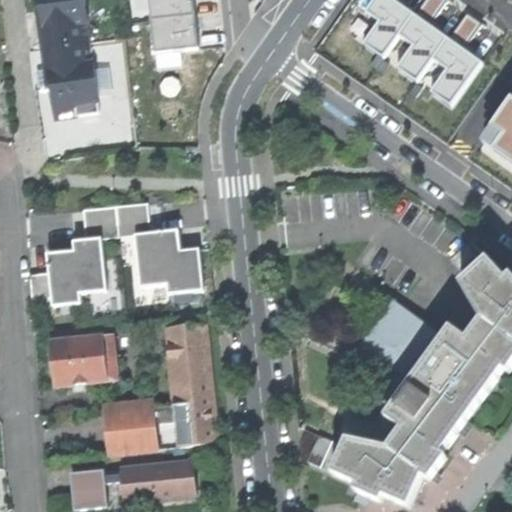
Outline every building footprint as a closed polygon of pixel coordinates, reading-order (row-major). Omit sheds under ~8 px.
[(93,26),(89,0),(39,0),(46,50),(91,44),(88,26),(93,26)] [(193,0),(149,0),(156,57),(199,53),(193,0)] [(413,13),(394,0),(371,0),(365,9),(379,19),(363,41),(384,55),(399,33),(413,13)] [(448,37),(413,13),(399,33),(413,43),(397,65),(418,80),(433,57),(448,37)] [(481,61),(448,37),(433,57),(447,67),(431,89),(452,104),(481,61)] [(93,62),(91,44),(46,50),(55,122),(103,116),(96,61),(93,62)] [(511,118),(493,147),(511,159),(511,118)] [(150,205),(118,208),(120,226),(151,224),(150,205)] [(85,211),(87,229),(120,226),(118,208),(85,211)] [(120,226),(121,238),(138,237),(152,235),(151,224),(120,226)] [(87,229),(88,241),(104,239),(121,238),(120,226),(87,229)] [(142,288),(171,286),(172,295),(206,292),(203,251),(184,252),(182,233),(152,235),(138,237),(142,288)] [(32,277),(34,306),(55,304),(56,307),(84,305),(83,294),(109,292),(104,239),(88,241),(77,242),(77,253),(50,255),(52,275),(32,277)] [(455,257),(465,267),(484,250),(475,239),(455,257)] [(465,267),(474,278),(494,260),(484,250),(465,267)] [(379,492),(413,507),(427,477),(429,478),(436,469),(441,472),(452,458),(445,454),(509,369),(511,371),(511,280),(494,260),(474,278),(467,284),(489,321),(473,341),(456,329),(450,338),(447,342),(393,417),(410,430),(393,450),(353,441),(351,449),(339,474),(364,486),(361,492),(377,499),(379,492)] [(355,423),(353,441),(393,450),(410,430),(393,417),(447,342),(441,338),(445,333),(399,300),(386,316),(393,320),(371,348),(390,361),(390,370),(385,370),(382,424),(355,423)] [(169,319),(182,447),(221,443),(207,315),(169,319)] [(53,330),(55,342),(117,336),(116,324),(53,330)] [(450,338),(445,333),(441,338),(447,342),(450,338)] [(59,387),(111,381),(108,349),(118,348),(117,336),(55,342),(57,362),(59,387)] [(122,380),(118,348),(108,349),(111,381),(122,380)] [(109,412),(114,455),(162,450),(158,407),(109,412)] [(312,462),(339,474),(351,449),(324,436),(312,462)] [(121,493),(123,507),(200,499),(197,465),(119,472),(121,493)] [(104,494),(121,493),(119,472),(102,474),(104,494)] [(75,497),(104,494),(102,474),(73,477),(74,488),(75,497)]
